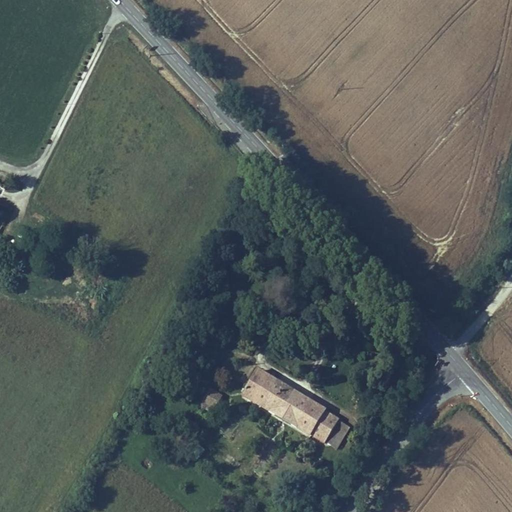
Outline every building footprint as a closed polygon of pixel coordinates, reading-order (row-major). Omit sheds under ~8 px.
[(79,302),(87,285),(78,281),(70,298),(79,302)] [(270,382),(256,405),(337,456),(351,434),(270,382)] [(229,414),(237,404),(225,394),(217,404),(229,414)] [(202,402),(199,408),(210,414),(214,409),(202,402)] [(351,434),(337,456),(343,460),(358,438),(351,434)]
